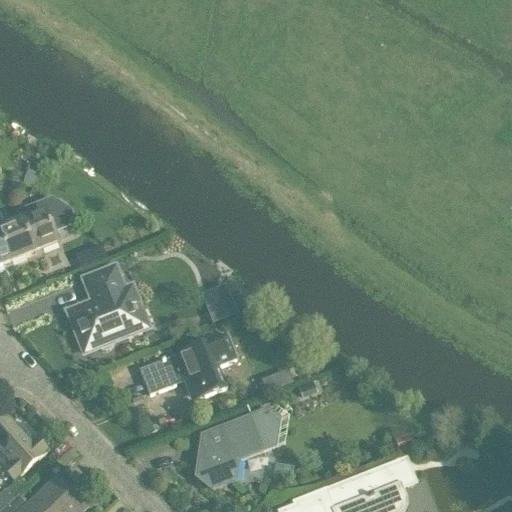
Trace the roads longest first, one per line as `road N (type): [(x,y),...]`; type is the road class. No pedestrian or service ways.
road 1 (track): [(511,280),(379,196),(339,195),(300,208),(14,0)]
road 2 (track): [(511,348),(392,281),(300,208)]
road 3 (residential): [(0,376),(20,368),(155,511)]
